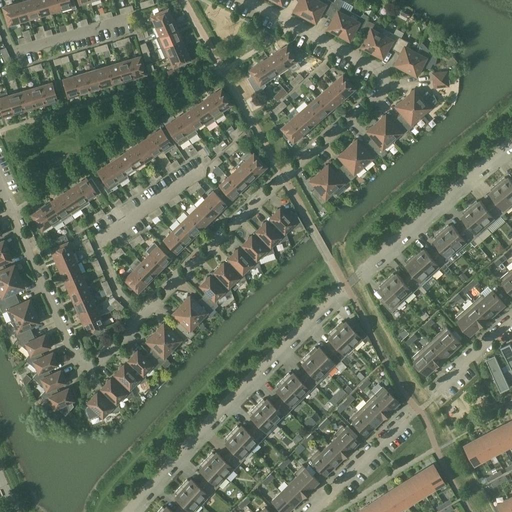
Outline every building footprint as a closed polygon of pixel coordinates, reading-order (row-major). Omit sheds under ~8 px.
[(39,15),(35,0),(28,0),(24,1),(29,18),(39,15)] [(50,12),(46,0),(35,0),(39,15),(50,12)] [(60,9),(57,0),(46,0),(50,12),(60,9)] [(57,0),(60,9),(71,6),(75,4),(73,0),(57,0)] [(304,16),(312,0),(298,0),(299,1),(294,10),(294,11),(293,13),(300,16),(301,14),(304,16)] [(322,12),(327,14),(333,2),(328,0),(320,0),(319,1),(316,0),(312,0),(304,16),(308,18),(307,20),(314,24),(320,12),(322,12)] [(327,28),(326,30),(333,34),(334,32),(338,34),(347,16),(350,11),(353,6),(343,1),(341,0),(334,0),(333,2),(327,14),(332,17),(332,19),(327,28)] [(29,18),(24,1),(14,4),(19,21),(29,18)] [(19,21),(14,4),(3,8),(8,24),(19,21)] [(156,26),(172,19),(167,9),(151,16),(156,26)] [(357,15),(350,11),(347,16),(338,34),(342,36),(341,38),(347,42),(354,30),(355,30),(360,32),(367,20),(369,17),(363,14),(361,17),(357,15)] [(172,19),(156,26),(160,36),(176,29),(172,19)] [(377,25),(367,20),(360,32),(365,35),(366,37),(360,48),(367,52),(368,50),(371,52),(383,29),(377,25)] [(160,36),(156,38),(160,48),(164,46),(180,39),(183,38),(180,32),(178,33),(176,29),(160,36)] [(394,50),(400,38),(383,29),(371,52),(375,54),(374,56),(381,59),(387,48),(389,47),(394,50)] [(142,32),(137,34),(139,40),(144,38),(144,37),(147,36),(146,31),(142,33),(142,32)] [(405,69),(414,52),(409,49),(410,44),(410,43),(400,38),(394,50),(399,53),(399,54),(394,64),(393,66),(400,69),(401,67),(405,69)] [(180,39),(164,46),(169,56),(185,49),(180,39)] [(414,52),(405,69),(408,71),(407,73),(414,77),(416,75),(421,66),(423,65),(429,69),(432,64),(434,64),(434,65),(435,65),(437,57),(428,53),(429,50),(420,41),(414,52)] [(286,45),(277,52),(287,66),(296,60),(294,56),(295,55),(295,54),(296,53),(296,52),(295,52),(295,51),(295,50),(294,50),(294,49),(293,49),(292,48),(291,48),(290,48),(290,49),(289,49),(286,45)] [(185,49),(169,56),(173,66),(177,64),(178,65),(178,66),(179,66),(180,67),(181,67),(182,67),(183,67),(183,66),(184,66),(184,65),(185,65),(185,64),(185,63),(185,62),(185,61),(189,59),(185,49)] [(277,52),(268,58),(278,72),(287,66),(277,52)] [(128,60),(133,76),(145,73),(140,56),(128,60)] [(268,58),(259,64),(269,78),(278,72),(268,58)] [(133,76),(128,60),(117,63),(122,80),(133,76)] [(122,80),(117,63),(106,66),(111,83),(122,80)] [(259,64),(250,70),(252,74),(251,74),(251,75),(251,76),(250,76),(250,77),(250,78),(251,78),(251,79),(251,80),(252,80),(252,81),(253,81),(254,81),(255,81),(256,81),(257,81),(259,84),(269,78),(259,64)] [(325,64),(320,68),(324,72),(329,68),(325,64)] [(111,83),(106,66),(96,70),(101,86),(111,83)] [(320,68),(316,72),(319,76),(324,72),(320,68)] [(101,86),(96,70),(85,73),(90,89),(101,86)] [(447,71),(431,73),(432,81),(448,79),(447,71)] [(90,89),(85,73),(74,76),(79,93),(90,89)] [(298,82),(303,78),(299,74),(295,78),(298,82)] [(342,75),(333,83),(345,96),(354,88),(342,75)] [(79,93),(74,76),(62,79),(67,96),(79,93)] [(295,78),(290,82),(293,86),(298,82),(295,78)] [(303,83),(307,87),(312,83),(308,79),(303,83)] [(448,79),(432,81),(433,88),(449,87),(448,79)] [(40,86),(45,103),(57,99),(52,83),(40,86)] [(333,83),(325,90),(336,103),(345,96),(333,83)] [(45,103),(40,86),(30,89),(35,106),(45,103)] [(299,86),(295,91),(298,95),(303,90),(299,86)] [(282,96),(287,92),(283,88),(278,92),(282,96)] [(35,106),(30,89),(18,92),(24,109),(35,106)] [(211,95),(221,110),(230,104),(221,89),(211,95)] [(409,94),(404,98),(422,117),(428,108),(430,110),(438,104),(433,94),(433,95),(431,96),(427,91),(420,97),(414,90),(413,90),(411,89),(409,94)] [(316,98),(327,111),(336,103),(325,90),(316,98)] [(295,91),(290,95),(293,99),(298,95),(295,91)] [(7,92),(0,93),(0,109),(2,116),(13,112),(8,96),(7,92)] [(24,109),(18,92),(8,96),(13,112),(24,109)] [(278,93),(273,97),(277,101),(282,97),(278,93)] [(211,95),(202,101),(212,116),(215,120),(224,115),(223,113),(221,110),(211,95)] [(316,98),(307,105),(319,118),(327,111),(316,98)] [(400,102),(395,103),(396,105),(395,106),(401,112),(401,114),(397,118),(410,133),(411,134),(412,133),(409,129),(413,125),(412,122),(421,117),(422,117),(404,98),(400,102)] [(202,101),(193,107),(203,122),(206,126),(215,120),(212,116),(202,101)] [(282,102),(277,106),(281,110),(286,105),(282,101),(282,102)] [(299,113),(310,126),(319,118),(307,105),(299,113)] [(277,106),(273,110),(276,114),(281,110),(277,106)] [(193,107),(184,113),(194,128),(196,131),(197,130),(198,127),(197,126),(203,122),(193,107)] [(194,128),(184,113),(175,119),(185,134),(188,139),(197,133),(194,128)] [(299,113),(290,120),(302,133),(310,126),(299,113)] [(380,119),(376,123),(393,142),(399,133),(401,135),(402,135),(406,132),(408,134),(410,133),(397,118),(392,121),(391,121),(385,115),(384,115),(382,114),(380,119)] [(175,119),(166,125),(175,140),(179,145),(188,139),(185,134),(175,119)] [(236,119),(230,124),(235,130),(234,130),(238,135),(242,131),(243,130),(239,126),(238,122),(236,119)] [(290,120),(281,128),(284,131),(284,132),(283,132),(283,133),(283,134),(283,135),(283,136),(283,137),(284,137),(284,138),(285,138),(286,138),(286,139),(287,139),(288,139),(288,138),(289,138),(290,138),(293,141),(302,133),(290,120)] [(371,127),(367,128),(367,130),(367,131),(372,137),(372,139),(368,143),(379,155),(381,158),(387,152),(382,147),(383,147),(393,142),(376,123),(371,127)] [(161,129),(152,135),(161,149),(164,153),(176,146),(165,129),(162,131),(161,129)] [(234,130),(230,135),(233,139),(238,135),(234,130)] [(152,135),(143,141),(152,155),(161,149),(152,135)] [(352,144),(347,148),(364,167),(370,158),(373,160),(379,155),(368,143),(364,146),(362,146),(356,140),(354,139),(352,144)] [(143,141),(134,147),(143,161),(152,155),(143,141)] [(223,141),(218,145),(222,149),(226,145),(223,141)] [(235,142),(230,146),(234,151),(236,153),(241,149),(235,142)] [(218,145),(213,149),(217,153),(222,149),(218,145)] [(230,147),(226,151),(229,155),(234,151),(230,146),(230,147)] [(134,147),(125,153),(134,167),(143,161),(134,147)] [(343,151),(338,153),(339,155),(338,155),(344,162),(344,164),(339,168),(350,180),(356,175),(354,172),(364,167),(347,148),(343,151)] [(248,150),(240,157),(244,162),(256,174),(265,166),(262,163),(263,163),(263,162),(263,161),(263,160),(263,159),(263,158),(262,158),(262,157),(261,157),(261,156),(260,156),(259,156),(258,156),(257,156),(257,157),(256,157),(253,154),(252,154),(248,150)] [(125,153),(116,159),(125,173),(134,167),(125,153)] [(202,159),(201,159),(205,163),(210,159),(207,155),(202,159)] [(218,158),(213,161),(217,165),(222,161),(218,157),(218,158)] [(116,159),(107,165),(119,183),(128,177),(125,173),(116,159)] [(209,165),(208,165),(212,170),(212,169),(218,176),(221,176),(224,173),(217,165),(213,161),(209,165)] [(236,169),(248,182),(256,174),(244,162),(236,169)] [(323,169),(319,173),(336,192),(342,183),(344,185),(345,185),(350,180),(339,168),(335,171),(333,171),(328,165),(327,165),(325,164),(323,169)] [(97,171),(104,181),(101,183),(108,193),(111,191),(110,189),(119,183),(107,165),(97,171)] [(248,182),(236,169),(228,177),(240,190),(248,182)] [(314,176),(309,178),(310,180),(309,180),(315,187),(315,189),(311,193),(321,205),(327,200),(326,197),(336,192),(319,173),(314,176)] [(240,190),(228,177),(219,185),(231,198),(240,190)] [(511,181),(508,177),(506,179),(504,177),(497,183),(511,200),(511,181)] [(77,184),(87,199),(96,193),(86,178),(77,184)] [(197,182),(192,185),(195,190),(201,186),(197,182)] [(511,200),(497,183),(490,189),(492,191),(490,193),(496,200),(496,202),(492,205),(501,216),(511,206),(511,200)] [(77,184),(68,190),(81,209),(90,203),(87,199),(77,184)] [(187,189),(190,193),(195,190),(192,185),(187,189)] [(68,190),(59,196),(72,215),(81,209),(68,190)] [(205,199),(217,212),(225,204),(213,191),(205,199)] [(178,195),(173,198),(176,203),(181,199),(178,195)] [(59,196),(50,202),(63,221),(72,215),(59,196)] [(173,198),(168,202),(171,206),(176,203),(173,198)] [(217,212),(205,199),(196,207),(209,220),(217,212)] [(492,205),(488,209),(486,208),(480,201),(478,203),(476,201),(469,207),(487,228),(496,221),(501,216),(492,205)] [(50,202),(41,208),(51,223),(54,227),(63,221),(50,202)] [(153,211),(157,216),(162,212),(159,207),(153,211)] [(209,220),(196,207),(188,215),(200,228),(209,220)] [(462,216),(468,224),(468,226),(464,229),(474,239),(478,235),(476,233),(485,225),(487,228),(469,207),(462,212),(464,215),(462,216)] [(41,208),(32,214),(34,218),(34,219),(33,219),(33,220),(33,221),(33,222),(33,223),(33,224),(34,224),(34,225),(35,225),(36,226),(37,226),(38,225),(39,225),(41,229),(51,223),(41,208)] [(275,213),(270,217),(277,225),(284,231),(285,231),(295,227),(295,228),(302,225),(304,229),(305,228),(295,211),(295,212),(295,213),(294,214),(292,211),(287,215),(285,215),(284,214),(279,209),(276,208),(275,213)] [(153,211),(148,214),(151,219),(157,216),(153,211)] [(200,228),(188,215),(180,223),(192,236),(200,228)] [(261,226),(256,231),(263,238),(270,245),(271,244),(281,241),(288,239),(285,231),(284,231),(277,225),(273,229),(271,229),(265,222),(265,223),(262,222),(261,226)] [(192,236),(180,223),(172,231),(184,244),(192,236)] [(448,225),(441,231),(459,252),(470,242),(473,246),(476,243),(474,239),(464,229),(460,233),(458,232),(452,225),(450,227),(448,225)] [(184,244),(172,231),(163,240),(176,252),(184,244)] [(436,239),(434,241),(440,248),(440,250),(436,253),(446,264),(451,259),(453,262),(462,254),(459,252),(441,231),(434,236),(436,239)] [(135,238),(138,243),(143,239),(140,235),(139,235),(135,238)] [(247,240),(242,244),(249,252),(256,258),(257,258),(266,254),(267,255),(274,252),(271,244),(270,245),(263,238),(259,242),(257,242),(251,236),(248,235),(247,240)] [(48,249),(63,242),(60,237),(46,243),(48,249)] [(135,238),(129,242),(132,246),(138,243),(135,238)] [(0,262),(1,262),(10,258),(7,252),(8,252),(6,247),(6,241),(3,241),(0,241),(0,262)] [(56,260),(72,253),(67,242),(51,249),(56,260)] [(154,242),(146,251),(149,254),(162,266),(170,258),(157,246),(154,242)] [(120,248),(115,251),(118,256),(123,252),(120,248)] [(233,253),(228,258),(235,265),(242,272),(243,271),(252,268),(253,268),(260,266),(257,258),(256,258),(249,252),(245,256),(243,256),(237,249),(236,250),(234,249),(233,253)] [(431,256),(424,249),(422,251),(420,249),(414,255),(432,276),(446,264),(436,253),(433,256),(431,256)] [(115,251),(110,255),(113,259),(118,256),(115,251)] [(60,270),(76,263),(72,253),(56,260),(60,270)] [(162,266),(149,254),(141,262),(154,274),(162,266)] [(409,263),(407,265),(413,272),(413,274),(409,277),(419,288),(424,294),(427,291),(421,285),(431,277),(432,276),(414,255),(407,261),(409,263)] [(0,262),(0,283),(18,276),(16,271),(16,266),(14,266),(14,265),(5,268),(4,268),(1,262),(0,262)] [(154,274),(141,262),(133,270),(146,283),(154,274)] [(65,281),(81,274),(76,263),(60,270),(65,281)] [(219,267),(214,271),(221,279),(228,285),(229,285),(238,282),(239,282),(246,280),(243,271),(242,272),(235,265),(231,269),(229,269),(223,263),(220,263),(219,267)] [(131,268),(122,276),(125,279),(128,282),(127,283),(127,284),(127,285),(127,286),(128,287),(128,288),(129,288),(129,289),(130,289),(131,289),(132,289),(133,289),(134,289),(134,288),(135,288),(137,291),(146,283),(133,270),(131,268)] [(511,274),(509,271),(500,279),(511,292),(511,274)] [(405,300),(419,288),(409,277),(405,281),(403,281),(397,274),(395,276),(393,273),(386,280),(405,300)] [(69,291),(85,284),(81,274),(65,281),(69,291)] [(465,274),(460,278),(464,283),(469,279),(465,274)] [(18,276),(0,283),(0,293),(2,295),(0,296),(0,304),(17,297),(15,292),(15,290),(23,287),(23,286),(25,284),(21,281),(18,276)] [(205,280),(200,285),(207,292),(202,297),(214,309),(217,305),(215,298),(224,295),(225,296),(232,293),(229,285),(228,285),(221,279),(217,283),(215,283),(209,276),(209,277),(206,276),(205,280)] [(386,280),(380,286),(381,288),(379,290),(386,297),(386,299),(382,302),(391,312),(405,300),(386,280)] [(482,294),(481,295),(496,312),(505,304),(502,300),(507,296),(504,293),(499,287),(495,283),(490,287),(493,290),(484,297),(482,294)] [(74,302),(90,295),(85,284),(69,291),(74,302)] [(79,312),(94,305),(90,295),(74,302),(79,312)] [(481,295),(473,302),(488,319),(496,312),(481,295)] [(189,296),(181,304),(201,324),(205,313),(208,314),(210,317),(216,311),(214,309),(202,297),(198,302),(196,302),(189,296)] [(17,297),(0,304),(0,307),(2,312),(5,311),(8,310),(10,321),(34,311),(31,306),(32,300),(29,300),(21,303),(19,303),(17,297)] [(115,299),(111,304),(115,308),(119,303),(115,299)] [(473,302),(464,310),(479,327),(488,319),(473,302)] [(119,303),(115,308),(119,312),(123,307),(119,303)] [(175,325),(187,337),(189,339),(195,333),(192,331),(190,328),(201,324),(181,304),(173,313),(179,319),(179,321),(175,325)] [(83,323),(99,316),(94,305),(79,312),(83,323)] [(479,327),(464,310),(455,318),(470,335),(479,327)] [(34,311),(10,321),(17,330),(14,332),(17,339),(32,332),(30,327),(30,325),(38,322),(38,321),(40,319),(36,316),(34,311)] [(99,316),(83,323),(88,333),(92,332),(93,333),(94,333),(94,334),(95,334),(96,334),(97,334),(98,334),(98,333),(99,333),(99,332),(100,331),(100,330),(100,329),(100,328),(104,327),(102,321),(113,316),(110,311),(99,316)] [(341,321),(335,327),(354,348),(367,335),(357,325),(354,328),(352,328),(345,321),(343,323),(341,321)] [(159,328),(155,332),(174,350),(179,340),(182,342),(187,337),(175,325),(171,329),(169,329),(163,323),(163,324),(160,323),(159,328)] [(446,326),(437,334),(452,351),(461,343),(459,341),(462,338),(455,330),(452,333),(446,326)] [(335,347),(331,350),(341,361),(354,348),(335,327),(328,334),(330,336),(328,338),(334,345),(335,347)] [(401,332),(397,336),(401,341),(409,333),(406,330),(402,333),(401,332)] [(18,340),(17,341),(22,347),(23,346),(30,353),(31,354),(40,350),(49,346),(47,341),(47,335),(44,335),(36,338),(34,338),(32,332),(17,339),(18,340)] [(150,337),(146,338),(147,340),(147,341),(153,347),(153,349),(149,353),(156,360),(157,359),(160,366),(166,359),(164,355),(174,350),(155,332),(150,337)] [(437,334),(429,342),(444,359),(452,351),(437,334)] [(436,366),(444,359),(429,342),(420,349),(436,366)] [(509,364),(511,369),(511,345),(510,342),(501,346),(509,364)] [(315,347),(308,353),(328,373),(341,361),(331,350),(328,354),(325,353),(319,347),(317,349),(315,347)] [(436,366),(420,349),(412,357),(416,362),(413,365),(418,370),(421,367),(427,374),(436,366)] [(30,353),(25,359),(30,364),(31,364),(38,371),(39,372),(48,368),(57,364),(55,359),(55,353),(52,353),(44,356),(42,355),(40,350),(31,354),(30,353)] [(133,355),(128,360),(136,367),(143,374),(144,373),(153,369),(153,370),(160,367),(160,366),(157,359),(156,360),(149,353),(145,357),(143,357),(137,351),(136,352),(134,351),(133,355)] [(308,373),(305,376),(315,386),(328,373),(308,353),(302,359),(304,361),(302,363),(308,370),(308,373)] [(495,355),(486,360),(495,380),(493,381),(497,388),(499,387),(501,391),(510,386),(509,383),(511,381),(511,369),(509,364),(502,368),(495,355)] [(119,369),(115,374),(122,381),(129,388),(130,387),(139,383),(140,384),(147,381),(144,373),(143,374),(136,367),(132,371),(130,371),(123,365),(121,365),(119,369)] [(38,371),(32,377),(38,382),(46,389),(46,390),(55,386),(65,382),(62,377),(63,371),(60,371),(60,370),(52,374),(50,373),(48,368),(39,372),(38,371)] [(288,373),(282,379),(302,399),(315,386),(305,376),(301,379),(299,379),(293,373),(290,375),(288,373)] [(106,383),(101,388),(109,395),(116,402),(117,401),(126,397),(126,398),(133,395),(130,387),(129,388),(122,381),(118,385),(116,385),(110,379),(109,380),(107,379),(106,383)] [(278,387),(276,389),(282,396),(283,398),(279,402),(289,412),(302,399),(282,379),(276,385),(278,387)] [(46,389),(40,395),(46,400),(54,406),(54,408),(57,407),(65,414),(73,406),(70,401),(72,400),(70,394),(70,389),(68,389),(67,388),(60,392),(58,391),(55,386),(46,390),(46,389)] [(377,397),(390,410),(398,402),(392,395),(394,393),(390,388),(387,390),(385,388),(377,397)] [(341,389),(331,398),(336,403),(346,393),(341,389)] [(90,404),(86,409),(90,418),(100,414),(102,416),(103,415),(113,411),(113,412),(120,409),(117,401),(116,402),(109,395),(105,399),(103,399),(96,393),(96,394),(94,393),(92,397),(88,402),(90,404)] [(366,402),(382,418),(390,410),(377,397),(374,394),(366,402)] [(263,399),(256,405),(276,424),(277,424),(275,422),(283,414),(285,416),(289,412),(279,402),(276,405),(274,405),(267,399),(265,401),(263,399)] [(358,410),(373,426),(382,418),(366,402),(358,410)] [(256,405),(250,412),(252,414),(250,416),(257,422),(257,425),(254,428),(264,438),(266,440),(268,439),(265,437),(276,424),(256,405)] [(358,410),(349,418),(365,434),(373,426),(358,410)] [(307,419),(304,423),(309,428),(313,425),(307,419)] [(237,425),(231,432),(252,451),(264,438),(254,428),(250,432),(248,432),(241,425),(239,427),(237,425)] [(358,441),(342,425),(334,433),(350,449),(358,441)] [(503,449),(511,444),(511,443),(504,427),(501,428),(500,427),(496,429),(497,431),(494,432),(503,449)] [(232,451),(228,455),(239,465),(252,451),(231,432),(225,438),(227,440),(225,443),(232,449),(232,451)] [(493,454),(503,449),(494,432),(491,433),(491,432),(486,434),(487,436),(484,437),(493,454)] [(341,458),(350,449),(334,433),(334,434),(336,437),(328,444),(341,458)] [(477,441),(475,442),(484,459),(493,454),(484,437),(482,438),(481,437),(476,439),(477,441)] [(466,458),(471,466),(484,459),(475,442),(472,444),(471,442),(467,445),(468,446),(466,447),(470,455),(466,458)] [(317,449),(317,450),(333,466),(341,458),(328,444),(320,452),(317,449)] [(325,474),(333,466),(317,450),(309,458),(325,474)] [(212,452),(206,459),(227,478),(239,465),(228,455),(225,459),(223,458),(216,452),(214,454),(212,452)] [(206,459),(199,465),(202,467),(200,469),(206,476),(207,478),(203,482),(215,492),(227,478),(206,459)] [(318,481),(312,475),(302,465),(293,473),(296,476),(309,489),(316,482),(318,481)] [(438,474),(433,465),(432,467),(431,465),(427,468),(427,469),(423,472),(433,488),(446,480),(442,472),(438,474)] [(418,475),(413,478),(423,494),(433,488),(423,472),(422,472),(421,471),(417,473),(418,475)] [(309,489),(296,476),(288,484),(301,497),(309,489)] [(423,494),(413,478),(412,477),(408,479),(409,481),(404,484),(414,500),(423,494)] [(187,479),(181,486),(202,505),(215,492),(203,482),(200,485),(198,485),(191,479),(189,481),(187,479)] [(399,486),(395,489),(405,505),(414,500),(404,484),(403,482),(399,485),(399,486)] [(301,497),(288,484),(280,492),(293,505),(301,497)] [(181,486),(175,492),(177,494),(175,496),(182,503),(182,505),(179,509),(182,511),(196,511),(202,505),(181,486)] [(405,505),(395,489),(394,490),(393,488),(389,491),(390,492),(386,495),(396,511),(405,505)] [(285,511),(293,505),(280,492),(272,500),(283,511),(285,511)] [(381,498),(376,502),(382,511),(394,511),(396,511),(386,495),(385,496),(384,494),(380,497),(381,498)] [(494,507),(496,511),(511,511),(511,507),(508,499),(494,507)] [(369,511),(382,511),(376,502),(375,500),(371,503),(372,504),(367,508),(369,511)]
